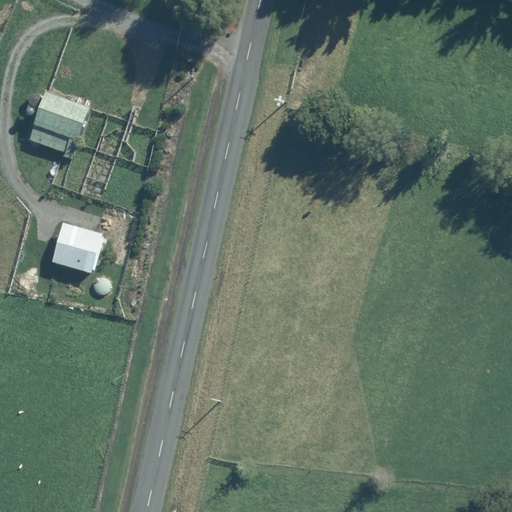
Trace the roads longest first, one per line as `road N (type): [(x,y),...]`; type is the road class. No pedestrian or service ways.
road 1 (unclassified): [(148,511),(261,0)]
road 2 (unknown): [(246,68),(81,0)]
